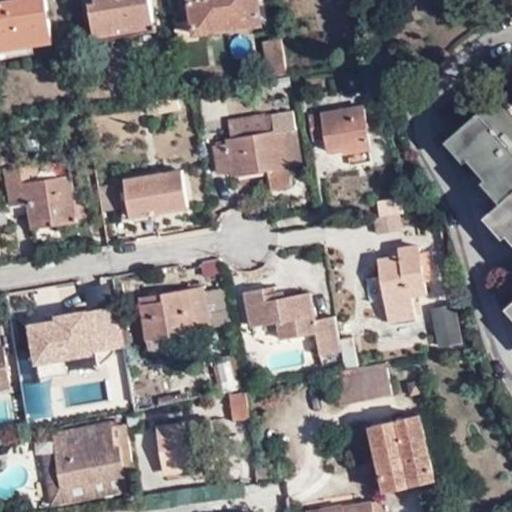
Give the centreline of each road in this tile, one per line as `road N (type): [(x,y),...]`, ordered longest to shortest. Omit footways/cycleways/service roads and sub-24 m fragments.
road 1 (residential): [(511,379),(482,316),(420,120),(456,55),(511,27)]
road 2 (residential): [(0,279),(248,236)]
